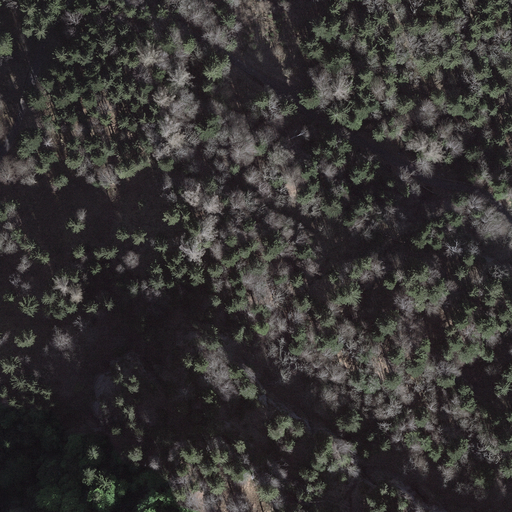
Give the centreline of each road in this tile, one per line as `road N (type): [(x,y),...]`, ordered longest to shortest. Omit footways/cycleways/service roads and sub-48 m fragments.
road 1 (track): [(511,222),(473,187),(412,171),(289,98),(156,0)]
road 2 (track): [(67,0),(47,30),(19,122),(0,152)]
